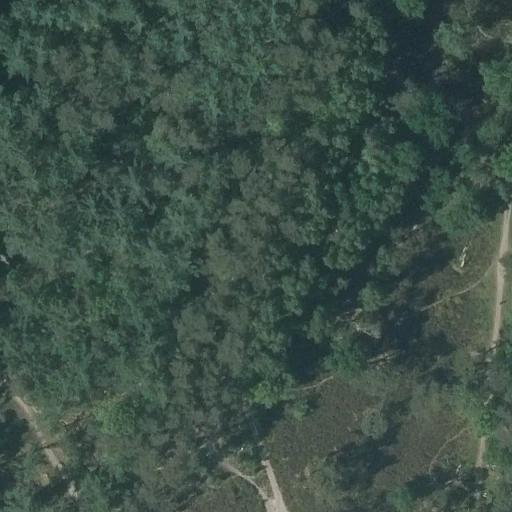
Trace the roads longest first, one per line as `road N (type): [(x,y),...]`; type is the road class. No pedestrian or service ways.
road 1 (track): [(482,511),(511,195)]
road 2 (unknown): [(0,357),(7,385),(81,511)]
